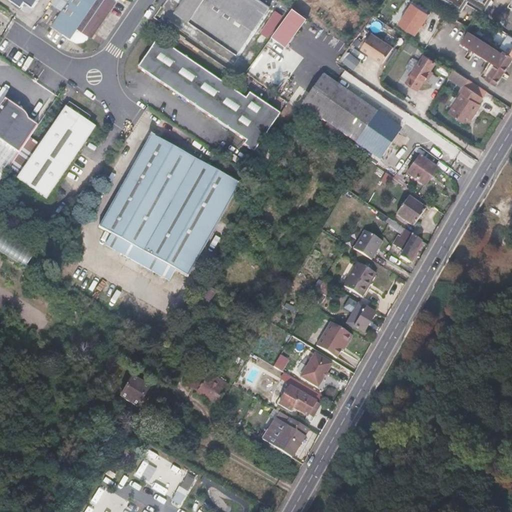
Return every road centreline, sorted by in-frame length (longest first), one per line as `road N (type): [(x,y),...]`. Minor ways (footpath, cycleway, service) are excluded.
road 1 (secondary): [(511,126),(290,511)]
road 2 (residential): [(151,0),(94,85),(9,28)]
